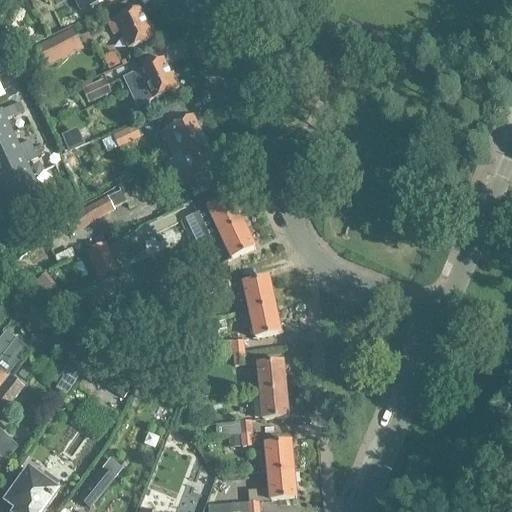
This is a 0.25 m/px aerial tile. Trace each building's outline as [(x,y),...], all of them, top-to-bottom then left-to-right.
[(139,10),(108,24),(113,36),(120,33),(128,51),(155,38),(148,23),(146,24),(139,10)] [(83,50),(73,30),(37,49),(47,69),(83,50)] [(114,54),(104,59),(109,71),(120,66),(114,54)] [(163,61),(131,75),(137,87),(144,84),(151,100),(178,88),(173,75),(170,76),(163,61)] [(137,87),(131,75),(122,80),(127,91),(137,87)] [(112,95),(105,82),(81,93),(88,107),(112,95)] [(17,97),(13,88),(3,93),(7,102),(17,97)] [(44,90),(35,94),(40,104),(49,100),(44,90)] [(0,139),(13,134),(7,121),(25,113),(21,104),(3,112),(0,112),(0,139)] [(163,143),(171,161),(205,144),(193,119),(159,135),(163,143)] [(141,140),(135,127),(112,138),(119,151),(141,140)] [(19,147),(13,134),(0,139),(0,167),(34,151),(30,142),(19,147)] [(117,149),(111,137),(100,142),(106,154),(117,149)] [(217,170),(205,144),(171,161),(178,177),(183,186),(186,185),(205,176),(217,170)] [(38,159),(34,151),(0,167),(0,190),(1,192),(33,177),(27,165),(38,159)] [(40,191),(33,177),(1,192),(12,215),(44,200),(55,195),(51,186),(40,191)] [(117,186),(120,192),(122,197),(130,193),(125,182),(117,186)] [(173,182),(162,189),(173,205),(183,198),(173,182)] [(125,203),(122,197),(120,192),(108,198),(110,203),(113,209),(125,203)] [(128,210),(136,206),(130,193),(122,197),(125,203),(128,210)] [(193,217),(205,242),(219,235),(243,224),(231,199),(193,217)] [(114,212),(113,209),(110,203),(87,216),(69,230),(73,237),(93,223),(114,212)] [(255,250),(244,225),(220,237),(231,261),(255,250)] [(120,276),(106,244),(86,253),(100,285),(120,276)] [(0,252),(0,270),(9,262),(0,252)] [(211,270),(213,273),(231,265),(229,261),(211,270)] [(175,273),(169,262),(140,276),(145,286),(175,273)] [(232,288),(226,276),(216,281),(221,293),(232,288)] [(249,313),(274,307),(268,280),(243,286),(249,313)] [(74,302),(63,284),(50,292),(61,310),(74,302)] [(104,305),(100,296),(88,301),(92,310),(104,305)] [(49,326),(58,319),(48,306),(39,314),(49,326)] [(274,307),(249,313),(255,341),(281,336),(274,307)] [(246,345),(233,346),(234,358),(247,357),(246,345)] [(233,346),(224,346),(225,359),(234,358),(233,346)] [(247,357),(234,358),(235,372),(248,371),(247,357)] [(259,393),(286,391),(283,364),(257,366),(259,393)] [(0,389),(9,378),(0,370),(0,389)] [(99,392),(119,400),(125,385),(106,377),(99,392)] [(0,392),(0,417),(24,388),(11,378),(0,392)] [(286,391),(259,393),(262,423),(288,421),(286,391)] [(70,411),(93,421),(99,407),(76,397),(70,411)] [(252,421),(240,422),(241,434),(253,433),(252,421)] [(241,434),(240,422),(217,423),(218,436),(241,434)] [(1,465),(17,449),(0,432),(0,468),(3,466),(1,465)] [(254,447),(253,433),(241,434),(242,448),(254,447)] [(239,449),(238,438),(228,438),(229,450),(239,449)] [(71,469),(85,452),(76,445),(62,462),(71,469)] [(267,474),(292,471),(290,445),(264,448),(267,474)] [(16,469),(0,491),(10,498),(6,504),(17,511),(16,511),(44,511),(59,492),(55,489),(59,483),(45,473),(41,479),(29,471),(26,476),(16,469)] [(88,510),(113,480),(101,471),(76,502),(88,510)] [(268,490),(269,501),(270,505),(295,502),(292,471),(267,474),(268,490)] [(269,501),(268,490),(249,492),(250,502),(208,506),(208,511),(261,511),(260,502),(269,501)]
